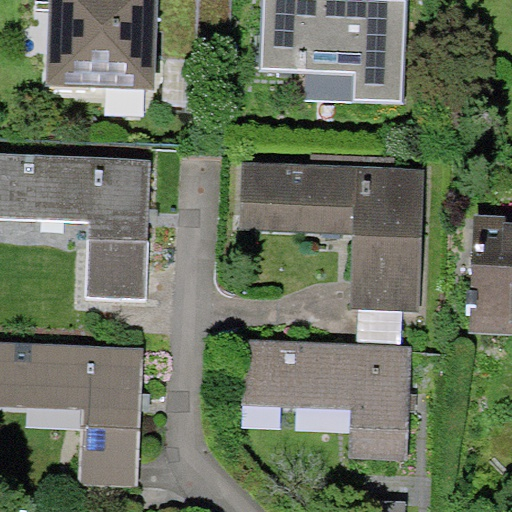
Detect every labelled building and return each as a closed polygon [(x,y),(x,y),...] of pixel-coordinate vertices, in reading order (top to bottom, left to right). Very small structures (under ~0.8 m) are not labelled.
[(234,0),(62,0),(57,95),(228,104),(234,0)] [(419,12),(270,6),(267,72),(358,76),(356,113),(414,115),(419,12)] [(150,173),(0,169),(0,230),(93,233),(91,321),(146,322),(150,173)] [(423,178),(251,174),(249,240),(351,242),(350,315),(359,316),(359,350),(248,348),(246,416),(351,418),(350,472),(406,473),(408,353),(394,353),(395,311),(420,311),(423,178)] [(511,228),(480,227),(473,338),(511,340),(511,228)] [(149,361),(0,355),(0,413),(90,417),(87,491),(144,493),(149,361)]
